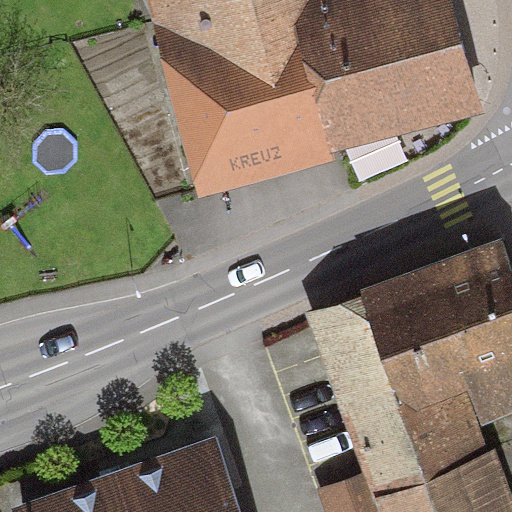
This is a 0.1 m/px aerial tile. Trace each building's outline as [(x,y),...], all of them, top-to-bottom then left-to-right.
[(148,0),(199,188),(206,186),(200,165),(471,94),(444,0),(148,0)] [(429,266),(476,412),(511,398),(511,287),(497,242),(429,266)] [(372,401),(347,409),(370,471),(377,491),(460,460),(433,386),(460,376),(474,413),(476,412),(429,266),(366,290),(366,289),(356,292),(384,374),(365,380),(372,401)] [(18,511),(230,511),(207,444),(18,511)] [(479,511),(460,460),(377,491),(384,511),(479,511)] [(384,511),(377,491),(370,471),(319,490),(327,511),(384,511)]
